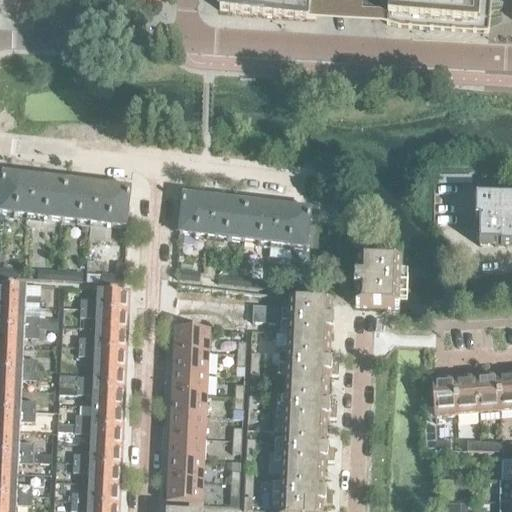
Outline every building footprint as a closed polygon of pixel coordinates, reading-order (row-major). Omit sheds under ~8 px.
[(220,0),(220,13),(243,15),(243,0),(220,0)] [(243,0),(243,15),(264,16),(265,0),(243,0)] [(265,0),(264,16),(286,18),(286,0),(265,0)] [(286,0),(286,18),(308,20),(309,0),(286,0)] [(511,0),(309,0),(308,20),(315,20),(316,7),(362,10),(380,12),(388,12),(387,26),(489,34),(489,27),(490,17),(491,14),(491,10),(491,6),(492,1),(503,2),(511,2),(511,0)] [(0,215),(62,223),(67,184),(3,176),(0,202),(0,215)] [(497,176),(481,176),(481,201),(497,201),(497,176)] [(67,184),(62,223),(126,231),(131,191),(67,184)] [(243,245),(247,205),(183,197),(179,237),(243,245)] [(511,250),(511,200),(476,201),(476,224),(479,224),(479,249),(501,249),(501,250),(511,250)] [(311,212),(247,205),(243,245),(306,252),(311,212)] [(399,312),(401,267),(358,265),(357,281),(354,281),(354,293),(356,294),(355,310),(399,312)] [(8,272),(0,271),(0,280),(8,281),(8,272)] [(18,282),(18,276),(19,272),(8,272),(8,281),(18,282)] [(48,284),(48,273),(38,273),(38,283),(48,284)] [(58,284),(58,274),(48,273),(48,284),(58,284)] [(189,274),(187,274),(179,273),(178,273),(177,282),(188,283),(189,274)] [(67,285),(68,274),(58,274),(58,284),(67,285)] [(68,274),(67,285),(83,285),(83,275),(68,274)] [(199,285),(200,275),(191,274),(189,274),(188,283),(199,285)] [(316,276),(308,284),(316,292),(323,284),(316,276)] [(113,287),(113,277),(102,277),(102,286),(113,287)] [(124,287),(124,278),(113,277),(113,287),(124,287)] [(229,289),(230,278),(219,277),(218,287),(229,289)] [(240,290),(241,280),(230,278),(229,289),(240,290)] [(251,291),(252,281),(241,280),(240,290),(251,291)] [(263,282),(252,281),(251,291),(262,293),(263,282)] [(292,296),(293,286),(282,285),(281,294),(281,295),(292,296)] [(305,287),(293,286),(292,296),(303,298),(305,287)] [(0,287),(0,308),(25,310),(25,312),(40,312),(40,301),(26,300),(26,289),(0,287)] [(80,303),(80,312),(127,314),(128,295),(96,294),(96,304),(80,303)] [(288,334),(287,349),(330,351),(331,336),(333,336),(334,329),(334,323),(332,323),(332,313),(332,308),(332,307),(328,307),(302,306),(291,305),(290,305),(289,305),(289,306),(289,311),(288,334)] [(0,308),(0,329),(39,332),(39,333),(58,334),(58,322),(45,322),(25,321),(25,312),(25,310),(0,308)] [(25,312),(25,321),(45,322),(45,312),(40,312),(25,312)] [(127,314),(80,312),(79,321),(79,322),(95,323),(95,332),(126,334),(127,314)] [(0,329),(0,350),(23,352),(24,343),(38,343),(39,333),(39,332),(0,329)] [(78,342),(78,351),(125,353),(126,334),(95,332),(94,343),(78,342)] [(173,355),(209,356),(210,335),(174,333),(173,355)] [(245,359),(246,346),(237,346),(236,358),(245,359)] [(330,351),(287,349),(285,392),(328,394),(329,379),(338,379),(338,367),(330,366),(330,351)] [(0,350),(0,372),(37,374),(38,364),(23,363),(23,352),(0,350)] [(125,353),(78,351),(78,361),(93,361),(93,371),(124,373),(125,353)] [(173,355),(172,377),(208,378),(209,356),(173,355)] [(259,357),(250,356),(250,369),(259,369),(259,357)] [(245,372),(245,359),(236,358),(236,371),(245,372)] [(258,382),(259,369),(250,369),(249,382),(258,382)] [(92,381),(77,381),(76,390),(123,392),(124,373),(93,371),(92,381)] [(0,372),(0,393),(21,394),(22,384),(37,385),(37,374),(0,372)] [(208,378),(172,377),(171,398),(207,400),(208,378)] [(511,414),(511,378),(497,379),(500,415),(511,414)] [(497,379),(476,381),(479,417),(500,415),(497,379)] [(76,390),(77,381),(59,380),(59,389),(76,390)] [(479,417),(476,381),(453,383),(456,419),(479,417)] [(456,419),(453,383),(432,384),(435,421),(456,419)] [(76,399),(76,390),(59,389),(58,398),(76,399)] [(243,402),(244,389),(235,389),(234,401),(243,402)] [(123,392),(76,390),(76,399),(76,400),(92,400),(91,410),(123,412),(123,392)] [(285,392),(283,435),(326,437),(327,422),(336,422),(336,410),(328,409),(328,394),(285,392)] [(0,393),(0,414),(35,416),(36,405),(21,405),(21,394),(0,393)] [(171,398),(170,420),(206,422),(207,400),(171,398)] [(257,400),(248,399),(248,412),(257,413),(257,400)] [(242,414),(243,402),(234,401),(234,414),(242,414)] [(75,419),(75,429),(122,431),(123,412),(91,410),(91,420),(75,419)] [(256,425),(257,413),(248,412),(247,425),(256,425)] [(0,414),(0,435),(20,436),(20,426),(35,427),(35,416),(0,414)] [(170,420),(169,442),(205,444),(206,422),(170,420)] [(122,431),(75,429),(74,436),(74,438),(90,439),(89,449),(121,450),(122,431)] [(241,446),(242,432),(233,432),(232,445),(241,446)] [(0,435),(0,456),(33,458),(34,447),(19,447),(20,436),(0,435)] [(326,437),(283,435),(281,479),(324,481),(325,465),(334,466),(334,453),(326,453),(326,437)] [(169,442),(168,464),(204,465),(205,444),(169,442)] [(255,443),(247,442),(246,442),(246,455),(255,455),(255,451),(255,443)] [(450,454),(451,445),(437,444),(437,454),(450,454)] [(241,458),(241,446),(232,445),(232,458),(241,458)] [(481,455),(481,446),(468,445),(467,455),(481,455)] [(502,456),(502,446),(481,446),(481,455),(502,456)] [(73,458),(73,468),(120,470),(121,450),(89,449),(89,459),(73,458)] [(254,469),(255,455),(246,455),(245,468),(254,469)] [(0,456),(0,477),(18,478),(18,468),(33,468),(33,458),(0,456)] [(51,467),(51,459),(33,458),(33,468),(51,469),(51,467)] [(511,462),(502,462),(501,485),(511,485),(511,462)] [(168,464),(167,486),(203,487),(204,465),(168,464)] [(231,465),(231,475),(239,475),(240,465),(231,465)] [(455,467),(444,466),(443,480),(455,480),(455,467)] [(120,470),(73,468),(72,477),(88,478),(88,488),(119,489),(120,470)] [(254,477),(254,469),(245,468),(245,477),(254,477)] [(239,489),(239,475),(231,475),(230,488),(239,489)] [(0,477),(0,498),(31,500),(32,489),(17,488),(18,478),(0,477)] [(253,496),(254,477),(245,477),(244,495),(253,496)] [(324,481),(281,479),(279,511),(322,511),(323,508),(332,509),(332,496),(324,496),(324,481)] [(440,485),(439,503),(449,504),(451,504),(452,485),(440,485)] [(511,485),(501,485),(501,506),(511,506),(511,485)] [(203,487),(167,486),(167,507),(202,509),(203,487)] [(119,489),(88,488),(87,498),(71,497),(71,507),(118,509),(119,489)] [(230,488),(229,500),(238,501),(239,489),(230,488)] [(252,511),(253,496),(244,495),(242,511),(252,511)] [(0,498),(0,511),(16,511),(16,510),(31,511),(31,500),(0,498)]
